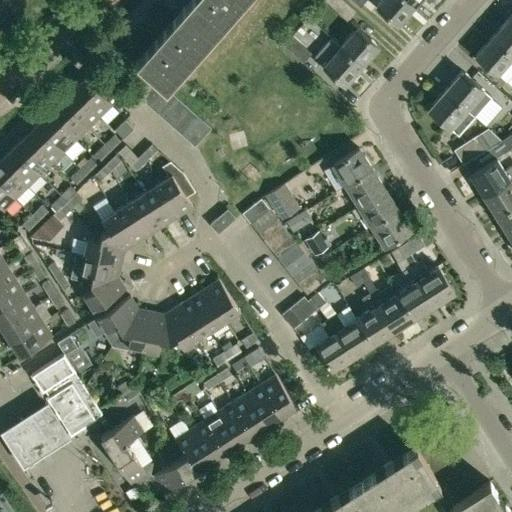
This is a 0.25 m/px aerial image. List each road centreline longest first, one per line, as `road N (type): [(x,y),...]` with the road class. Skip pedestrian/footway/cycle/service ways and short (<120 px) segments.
road 1 (residential): [(507,308),(388,110),(395,79),(467,0)]
road 2 (residential): [(339,417),(206,237)]
road 3 (residential): [(194,511),(339,417)]
road 4 (residential): [(206,237),(209,195),(197,174),(130,108)]
road 5 (residential): [(339,417),(448,347)]
road 6 (residential): [(0,89),(91,0)]
road 7 (residential): [(511,455),(448,347)]
